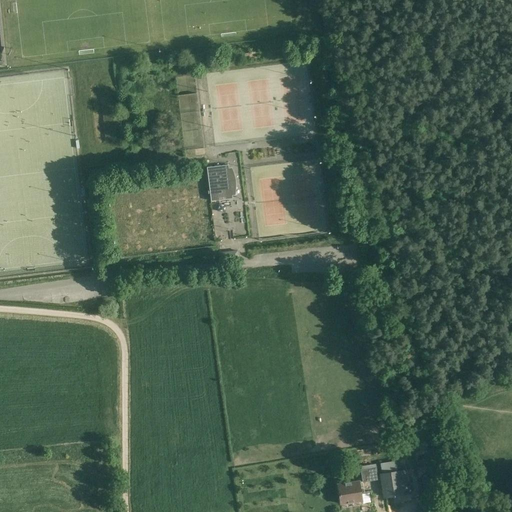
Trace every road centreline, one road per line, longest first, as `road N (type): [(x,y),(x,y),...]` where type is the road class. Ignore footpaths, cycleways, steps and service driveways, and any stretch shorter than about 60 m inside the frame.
road 1 (track): [(476,511),(375,257),(320,0)]
road 2 (unclassified): [(0,292),(375,257)]
road 3 (track): [(0,309),(96,318),(118,332),(125,511)]
